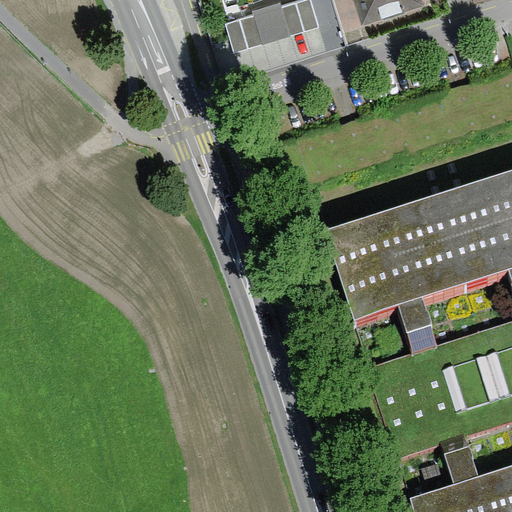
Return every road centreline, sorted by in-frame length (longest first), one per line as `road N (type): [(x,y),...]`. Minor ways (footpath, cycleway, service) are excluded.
road 1 (primary): [(316,511),(181,116)]
road 2 (unclassified): [(236,97),(511,7)]
road 3 (primary): [(181,116),(135,0)]
